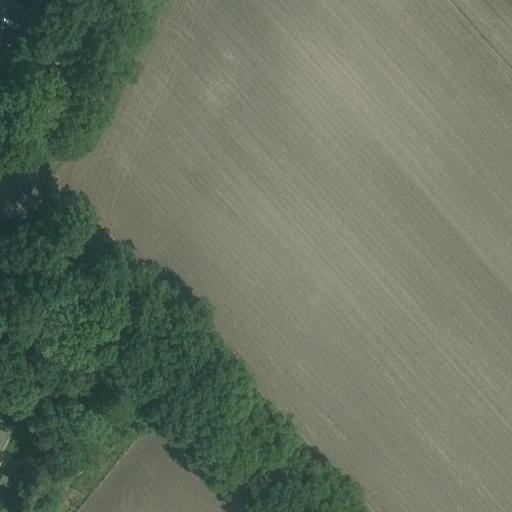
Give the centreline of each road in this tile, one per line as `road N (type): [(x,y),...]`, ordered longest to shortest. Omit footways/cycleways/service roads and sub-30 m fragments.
road 1 (unclassified): [(318,511),(15,196)]
road 2 (unclassified): [(15,196),(100,0)]
